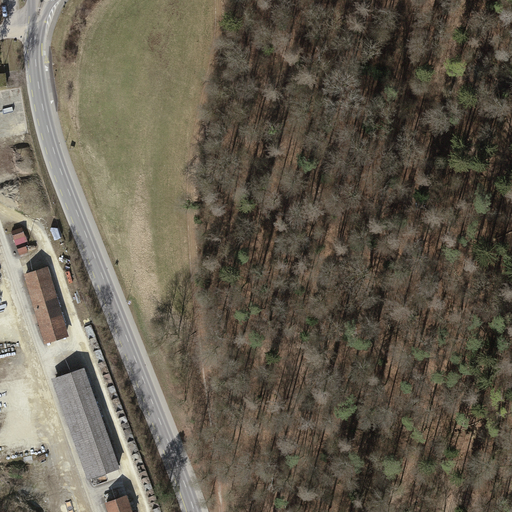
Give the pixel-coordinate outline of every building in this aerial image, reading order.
[(8,75),(0,76),(0,87),(9,86),(8,75)] [(20,257),(31,254),(26,228),(14,231),(20,257)] [(51,268),(25,275),(45,344),(71,336),(51,268)] [(87,368),(54,380),(90,481),(123,470),(87,368)] [(136,511),(131,497),(109,504),(111,511),(136,511)]
